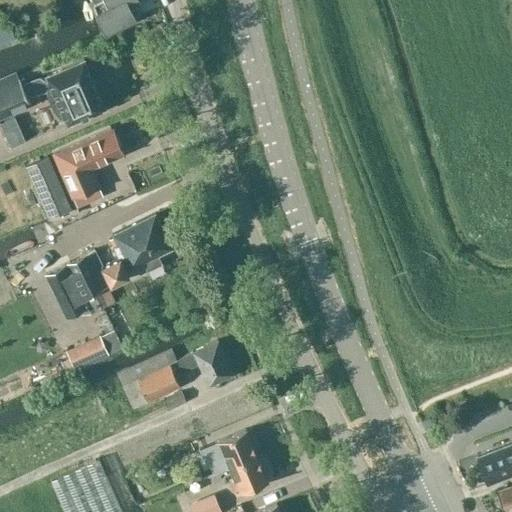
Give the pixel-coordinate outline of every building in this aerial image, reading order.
[(100,0),(93,3),(106,31),(134,18),(128,3),(134,0),(100,0)] [(120,27),(109,32),(118,51),(132,45),(129,39),(124,37),(120,27)] [(19,77),(0,85),(0,117),(31,104),(28,97),(38,93),(48,90),(49,92),(50,97),(50,98),(53,105),(54,106),(59,113),(66,119),(66,121),(67,124),(70,123),(70,122),(102,108),(102,109),(105,107),(104,105),(103,105),(96,90),(97,89),(91,76),(91,77),(83,59),(84,59),(82,56),(80,57),(80,58),(49,72),(48,72),(46,73),(47,76),(43,77),(41,75),(36,75),(22,82),(19,77)] [(92,168),(125,153),(113,127),(53,154),(72,198),(100,186),(92,168)] [(49,219),(71,209),(47,156),(26,166),(49,219)] [(119,259),(103,267),(109,280),(144,263),(148,271),(162,264),(158,256),(172,249),(172,248),(155,214),(113,235),(118,245),(113,247),(119,259)] [(109,280),(103,267),(95,251),(46,275),(67,318),(89,307),(91,310),(101,304),(96,293),(112,285),(109,280)] [(102,337),(69,352),(77,369),(110,354),(102,337)] [(217,340),(176,359),(182,371),(198,363),(209,385),(233,374),(217,340)] [(176,359),(172,348),(117,374),(133,408),(180,385),(169,362),(176,359)] [(169,409),(186,401),(181,391),(164,400),(169,409)] [(229,466),(256,455),(245,429),(214,442),(221,458),(225,456),(229,466)] [(511,440),(477,454),(487,480),(511,470),(511,440)] [(267,481),(256,455),(229,466),(233,477),(229,478),(236,494),(267,481)] [(64,511),(122,511),(109,481),(99,458),(50,480),(51,481),(64,511)] [(185,484),(192,481),(211,473),(207,462),(181,473),(185,484)] [(511,484),(497,490),(505,511),(511,508),(511,484)] [(221,511),(214,493),(188,504),(191,511),(221,511)] [(280,511),(276,503),(255,511),(280,511)]
